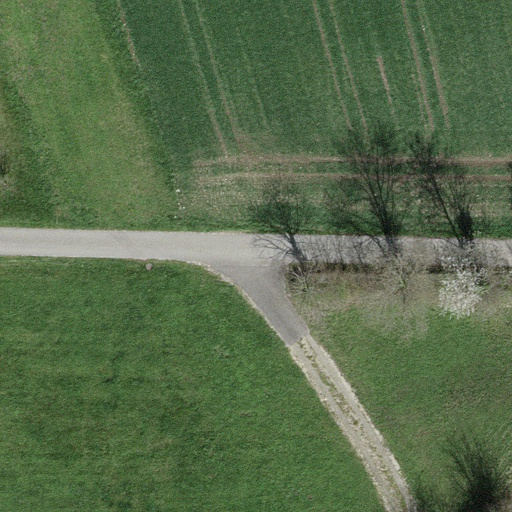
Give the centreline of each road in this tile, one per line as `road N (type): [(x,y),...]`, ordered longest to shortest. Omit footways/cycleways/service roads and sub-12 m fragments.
road 1 (residential): [(511,257),(0,250)]
road 2 (track): [(242,258),(367,439),(394,511)]
